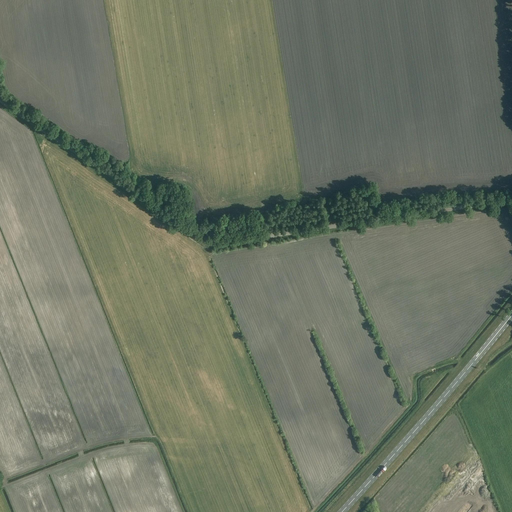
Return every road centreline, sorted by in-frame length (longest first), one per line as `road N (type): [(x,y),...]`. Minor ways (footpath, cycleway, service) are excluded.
road 1 (unclassified): [(511,200),(211,243),(0,99)]
road 2 (primary): [(341,511),(511,315)]
